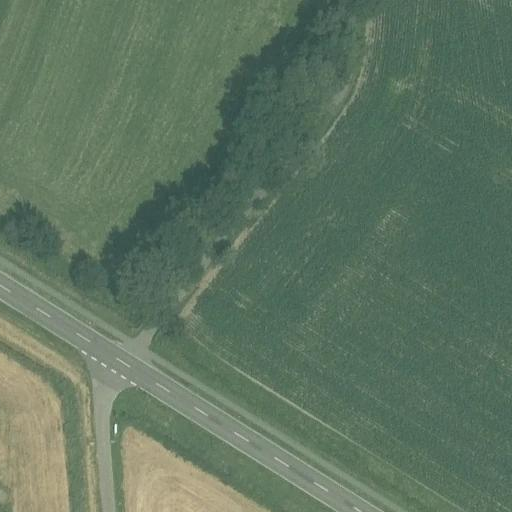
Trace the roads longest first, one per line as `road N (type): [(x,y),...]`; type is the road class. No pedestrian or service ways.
road 1 (secondary): [(121,365),(355,511)]
road 2 (residential): [(121,365),(108,380),(106,409),(111,511)]
road 3 (secondary): [(0,290),(121,365)]
